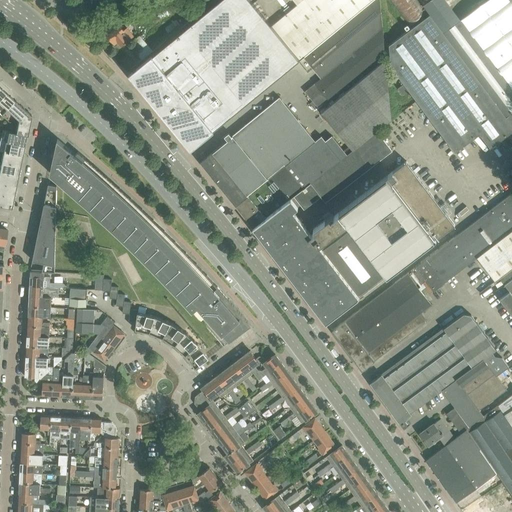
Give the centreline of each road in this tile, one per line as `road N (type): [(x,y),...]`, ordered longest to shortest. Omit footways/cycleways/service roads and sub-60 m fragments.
road 1 (secondary): [(435,511),(156,140),(83,64),(0,0)]
road 2 (secondary): [(0,34),(156,169),(272,319)]
road 3 (secondary): [(272,319),(415,511)]
road 4 (residential): [(9,403),(25,222)]
road 5 (residential): [(188,384),(163,352),(145,348),(115,364),(111,407)]
